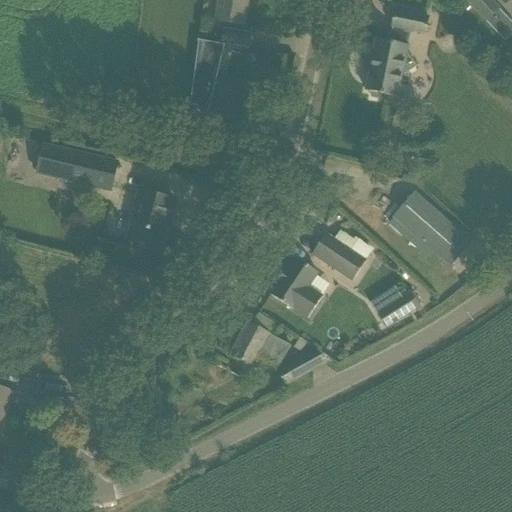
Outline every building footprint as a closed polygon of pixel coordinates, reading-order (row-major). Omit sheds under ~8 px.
[(219,0),(216,22),(244,26),(247,0),(219,0)] [(487,23),(505,42),(511,35),(511,23),(500,11),(501,10),(491,0),(469,0),(467,3),(486,24),(487,23)] [(371,99),(378,100),(382,95),(397,99),(401,78),(416,68),(406,54),(411,32),(426,35),(429,19),(395,12),(391,28),(393,28),(389,44),(376,41),(366,92),(370,93),(371,99)] [(202,21),(200,33),(213,35),(214,22),(202,21)] [(224,46),(249,50),(252,34),(224,30),(222,45),(199,42),(199,43),(223,47),(224,46)] [(196,61),(221,65),(223,47),(199,43),(196,61)] [(195,79),(188,129),(218,137),(223,117),(240,121),(243,110),(247,111),(251,94),(232,89),(209,83),(195,79)] [(42,145),(34,176),(112,194),(119,163),(42,145)] [(174,201),(140,193),(128,241),(162,250),(174,201)] [(394,218),(441,259),(461,236),(414,195),(394,218)] [(313,254),(352,280),(364,262),(325,236),(313,254)] [(310,290),(320,276),(296,259),(270,297),(309,321),(323,299),(310,290)] [(422,307),(410,290),(402,296),(395,286),(370,303),(388,330),(422,307)] [(259,357),(280,368),(291,347),(247,324),(231,355),(253,367),(259,357)] [(305,355),(276,371),(284,386),(313,371),(305,355)] [(0,440),(13,393),(0,389),(0,440)] [(174,398),(168,403),(172,408),(178,403),(174,398)]
